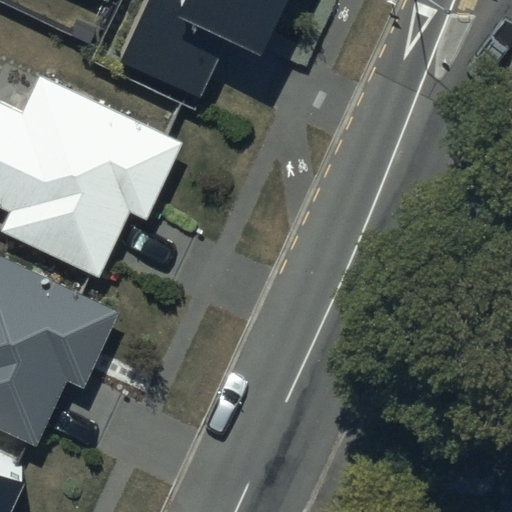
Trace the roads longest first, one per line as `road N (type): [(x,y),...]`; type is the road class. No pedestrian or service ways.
road 1 (tertiary): [(233,511),(386,170)]
road 2 (tertiary): [(511,0),(465,86),(386,170)]
road 3 (tertiary): [(386,170),(401,64),(426,0)]
